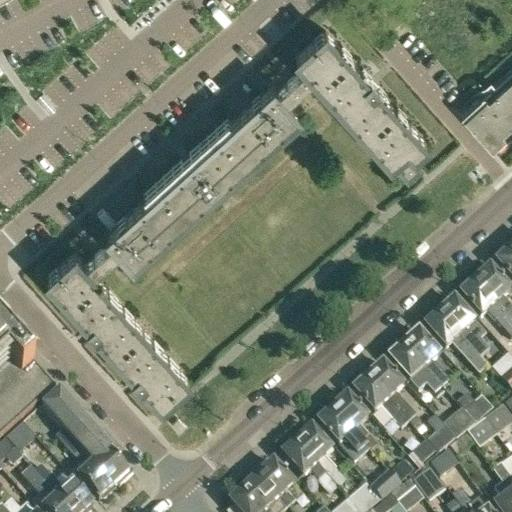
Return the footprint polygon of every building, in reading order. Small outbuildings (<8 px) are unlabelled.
[(379,84),(371,76),(369,78),(326,30),(297,56),(305,66),(278,91),(273,85),(107,235),(113,241),(86,265),(76,253),(48,279),(89,324),(87,326),(95,335),(96,333),(134,375),(132,377),(140,385),(141,383),(161,405),(189,379),(100,281),(104,277),(102,274),(98,278),(93,272),(120,248),(134,264),(212,193),(213,195),(223,186),(222,184),(299,114),(285,99),(312,74),(390,161),(396,156),(408,169),(419,158),(415,154),(428,143),(377,86),(379,84)] [(511,68),(462,114),(493,149),(511,131),(511,68)] [(511,252),(510,250),(505,255),(503,253),(495,260),(497,263),(496,264),(511,282),(511,252)] [(474,283),(511,325),(511,310),(502,299),(510,292),(489,269),(487,271),(485,269),(477,276),(479,278),(474,283)] [(511,340),(511,325),(474,283),(468,288),(467,286),(460,292),(461,294),(460,295),(481,319),(487,314),(511,341),(511,340)] [(443,310),(439,314),(480,360),(489,352),(479,341),(486,335),(454,300),(451,303),(449,301),(442,308),(443,310)] [(480,360),(439,314),(433,320),(431,318),(424,324),(426,326),(424,328),(445,351),(451,346),(479,376),(487,369),(480,360)] [(0,439),(55,389),(37,369),(0,328),(0,439)] [(408,342),(403,347),(442,390),(449,383),(431,364),(439,357),(418,333),(416,335),(414,333),(406,340),(408,342)] [(435,396),(442,390),(403,347),(397,351),(396,349),(388,356),(390,358),(388,360),(418,393),(426,386),(435,396)] [(416,416),(405,405),(396,395),(403,388),(382,365),(380,367),(378,365),(371,372),(373,373),(367,379),(408,424),(416,416)] [(511,369),(500,381),(511,394),(511,369)] [(401,430),(408,424),(367,379),(361,383),(360,382),(353,388),(355,390),(353,392),(373,415),(381,408),(401,430)] [(62,432),(113,488),(115,491),(133,474),(60,391),(41,409),(62,432)] [(337,406),(332,411),(362,444),(369,438),(360,428),(367,421),(346,398),(345,399),(343,397),(336,404),(337,406)] [(484,418),(472,405),(463,414),(475,426),(484,418)] [(511,421),(502,408),(485,421),(497,437),(511,425),(511,421)] [(355,451),(362,444),(332,411),(327,416),(325,414),(317,421),(319,422),(317,424),(338,448),(346,441),(355,451)] [(443,426),(444,428),(455,441),(475,426),(463,414),(461,411),(443,426)] [(479,451),(497,437),(485,421),(466,434),(474,444),(479,451)] [(35,441),(20,426),(6,439),(21,454),(35,441)] [(438,455),(455,441),(444,428),(427,442),(438,455)] [(296,443),(327,476),(339,490),(346,484),(325,460),(332,453),(311,430),(309,432),(307,429),(300,436),(301,438),(296,443)] [(109,492),(113,488),(62,432),(56,439),(65,449),(85,471),(77,478),(98,502),(101,499),(104,500),(111,495),(109,492)] [(474,444),(466,434),(449,448),(457,457),(474,444)] [(0,465),(13,452),(4,441),(0,444),(0,465)] [(425,442),(407,459),(419,472),(424,468),(421,465),(435,453),(425,442)] [(319,483),(327,476),(296,443),(290,448),(289,446),(282,453),(283,454),(281,457),(302,480),(310,473),(319,483)] [(447,453),(430,466),(439,479),(457,466),(447,453)] [(294,487),(273,464),(271,466),(269,464),(261,470),(263,473),(259,477),(289,510),(295,504),(286,494),(294,487)] [(511,481),(507,475),(499,465),(491,471),(502,485),(511,498),(511,481)] [(91,511),(91,510),(93,508),(72,484),(64,492),(54,482),(42,467),(35,473),(70,511),(91,511)] [(408,482),(416,493),(422,500),(441,484),(427,467),(415,476),(408,482)] [(70,511),(35,473),(31,469),(21,478),(38,496),(41,494),(50,504),(41,511),(70,511)] [(370,491),(380,503),(400,486),(390,473),(370,491)] [(246,488),(244,490),(263,511),(286,511),(289,510),(259,477),(253,482),(251,480),(244,486),(246,488)] [(391,496),(398,506),(399,507),(416,493),(408,482),(403,486),(391,496)] [(511,511),(511,498),(502,485),(494,491),(502,502),(493,508),(496,511),(511,511)] [(349,500),(360,511),(368,511),(380,503),(370,491),(366,486),(349,500)] [(263,511),(244,490),(238,496),(236,494),(228,500),(230,502),(229,503),(236,511),(263,511)] [(373,511),(390,511),(398,506),(391,496),(373,511)] [(360,511),(349,500),(335,511),(360,511)] [(462,511),(454,501),(446,508),(448,511),(462,511)] [(31,511),(26,506),(19,511),(10,502),(3,509),(5,511),(31,511)]
